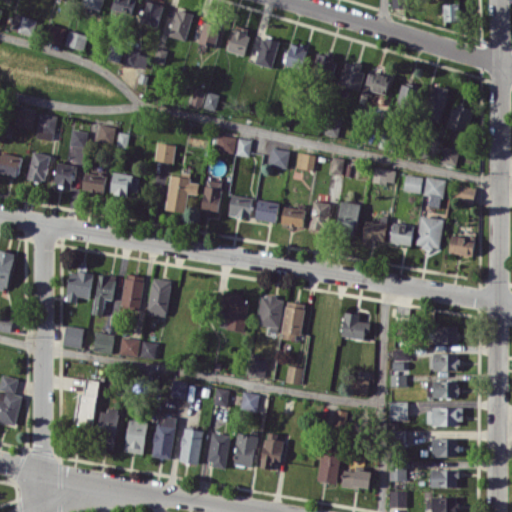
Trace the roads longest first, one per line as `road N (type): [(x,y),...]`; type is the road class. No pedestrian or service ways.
road 1 (residential): [(0,210),(511,303)]
road 2 (residential): [(497,0),(497,511)]
road 3 (residential): [(47,221),(42,511)]
road 4 (residential): [(0,459),(279,511)]
road 5 (residential): [(296,0),(511,64)]
